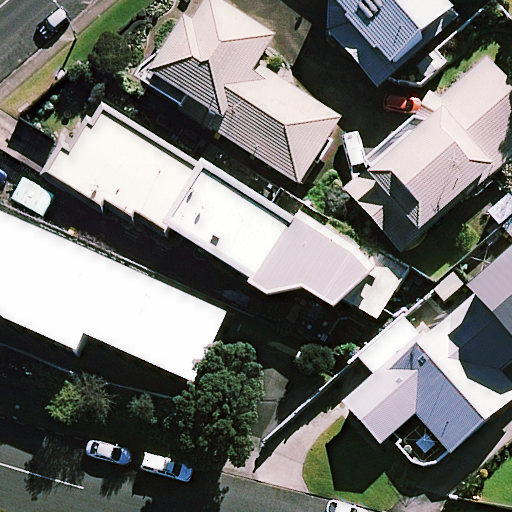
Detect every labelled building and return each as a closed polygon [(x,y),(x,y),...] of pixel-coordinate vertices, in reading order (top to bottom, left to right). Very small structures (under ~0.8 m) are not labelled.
[(465,19),(447,0),(336,0),(340,5),(337,38),(385,91),(465,19)] [(190,118),(310,192),(352,124),(271,74),(287,47),(223,7),(206,34),(196,28),(160,86),(196,108),(190,118)] [(412,261),(511,172),(511,81),(496,64),(451,104),(440,98),(425,126),(376,170),(379,173),(354,195),(412,261)] [(219,172),(111,108),(103,122),(92,115),(51,184),(113,220),(117,214),(145,231),(148,226),(176,243),(179,239),(263,291),(259,296),(279,308),(315,300),(345,319),(356,308),(387,327),(420,274),(342,226),(334,238),(311,223),(306,230),(217,176),(219,172)] [(211,400),(240,326),(0,213),(0,321),(28,340),(97,368),(102,354),(211,400)] [(511,271),(478,301),(511,340),(511,271)] [(511,376),(511,375),(511,340),(478,301),(431,342),(414,323),(368,362),(384,380),(351,409),(390,453),(426,421),(460,460),(511,414),(511,376)]
